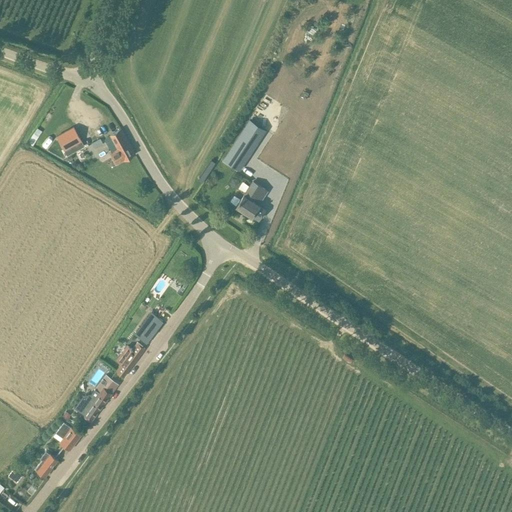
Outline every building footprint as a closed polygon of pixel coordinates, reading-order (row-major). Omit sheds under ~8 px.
[(57,128),(70,103),(65,100),(52,125),(57,128)] [(251,117),(224,158),(240,168),(267,127),(251,117)] [(81,140),(73,126),(56,136),(64,150),(81,140)] [(278,126),(256,165),(277,177),(299,138),(278,126)] [(135,153),(121,129),(110,134),(110,135),(104,138),(111,151),(110,152),(116,164),(135,153)] [(100,138),(91,143),(94,147),(102,142),(100,138)] [(241,183),(238,178),(233,178),(230,183),(232,187),(238,187),(241,183)] [(265,210),(259,206),(260,205),(258,204),(267,190),(253,181),(236,206),(252,216),(253,215),(259,218),(265,210)] [(182,295),(190,283),(187,280),(182,287),(181,286),(177,292),(182,295)] [(164,321),(152,311),(140,328),(143,330),(138,337),(147,344),(164,321)] [(145,348),(137,342),(132,349),(128,345),(118,359),(122,363),(116,371),(124,377),(145,348)] [(119,383),(106,374),(91,394),(83,395),(74,408),(92,420),(112,393),(119,383)] [(81,434),(64,421),(56,431),(64,437),(60,442),(70,449),(81,434)] [(64,445),(57,455),(63,459),(70,449),(64,445)] [(58,459),(55,458),(46,450),(40,458),(42,459),(35,468),(45,476),(58,459)]
